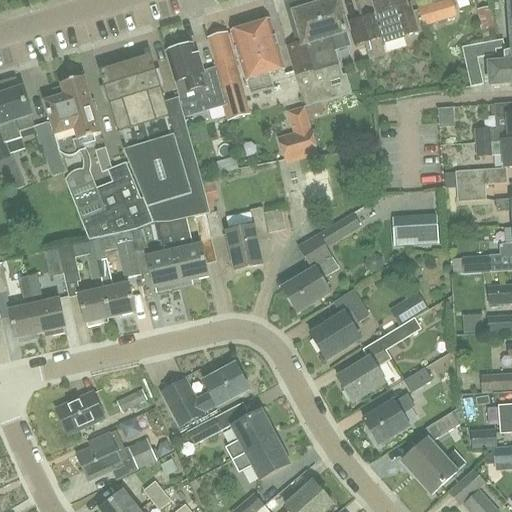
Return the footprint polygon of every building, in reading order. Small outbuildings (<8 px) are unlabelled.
[(341,76),(334,52),(350,47),(345,32),(346,32),(337,2),(325,6),(322,0),(318,0),(314,2),(312,2),(295,8),(290,14),(300,44),(287,49),(304,108),(320,103),(335,98),(330,81),(342,78),(341,76)] [(361,19),(369,42),(402,31),(404,36),(417,32),(408,5),(404,6),(401,0),(373,0),(378,13),(361,19)] [(430,0),(433,7),(418,11),(423,28),(456,18),(451,2),(446,3),(445,0),(430,0)] [(511,34),(511,52),(504,53),(504,64),(489,65),(491,87),(511,85),(511,0),(508,0),(511,34)] [(483,44),(497,41),(490,9),(477,11),(483,44)] [(355,46),(369,42),(361,19),(348,23),(355,46)] [(233,33),(231,33),(246,82),(247,82),(251,96),(272,89),(268,75),(283,70),(269,22),(245,29),(243,26),(234,29),(233,33)] [(216,83),(221,109),(224,108),(228,122),(250,116),(244,93),(241,94),(231,61),(234,61),(226,35),(208,41),(215,66),(219,82),(216,83)] [(484,86),(478,60),(492,57),(491,52),(505,49),(503,41),(463,49),(471,89),(484,86)] [(178,100),(180,108),(199,103),(203,114),(221,109),(216,83),(209,85),(208,82),(202,84),(200,77),(203,76),(197,57),(194,58),(191,47),(179,50),(178,48),(170,51),(170,53),(167,54),(176,83),(174,84),(178,100)] [(144,200),(154,225),(168,225),(170,224),(181,222),(188,221),(195,219),(207,217),(211,216),(180,108),(178,100),(164,105),(150,59),(100,75),(119,135),(125,133),(130,151),(127,152),(144,200)] [(102,174),(109,172),(114,184),(98,190),(90,168),(91,165),(91,159),(89,153),(85,149),(84,146),(96,143),(94,138),(103,135),(86,79),(62,86),(63,89),(52,92),(54,101),(46,103),(60,153),(60,154),(62,155),(66,157),(69,157),(73,157),(77,155),(79,153),(83,158),(84,164),(83,170),(82,172),(79,172),(75,174),(72,176),(71,177),(69,179),(66,182),(86,232),(90,243),(94,242),(116,237),(154,225),(144,200),(142,201),(128,165),(113,171),(106,151),(96,154),(102,174)] [(0,169),(1,173),(2,173),(11,194),(18,192),(5,160),(10,158),(4,144),(20,139),(19,133),(34,128),(22,90),(0,96),(0,169)] [(477,145),(511,142),(511,104),(494,105),(494,116),(498,118),(507,118),(508,130),(492,131),(492,130),(476,131),(477,145)] [(279,141),(286,164),(316,156),(302,108),(287,112),(294,136),(279,141)] [(67,173),(48,124),(34,129),(53,179),(67,173)] [(386,130),(389,143),(402,139),(398,126),(386,130)] [(511,167),(511,142),(477,145),(477,157),(503,155),(504,168),(511,167)] [(506,169),(485,171),(456,174),(457,188),(486,186),(507,185),(506,169)] [(486,186),(457,188),(458,204),(487,202),(486,186)] [(434,216),(433,195),(397,196),(398,218),(434,216)] [(511,201),(496,202),(497,213),(511,212),(511,201)] [(257,244),(269,241),(262,209),(249,212),(253,228),(226,234),(235,272),(261,267),(257,244)] [(273,236),(294,235),(293,213),(271,214),(273,236)] [(207,217),(212,240),(223,238),(218,214),(211,216),(207,217)] [(352,215),(335,225),(344,239),(361,228),(352,215)] [(200,243),(212,240),(207,217),(195,219),(200,243)] [(434,219),(394,221),(395,245),(435,243),(434,219)] [(181,222),(170,224),(168,225),(171,238),(174,253),(181,284),(208,278),(201,247),(194,248),(188,221),(181,222)] [(171,238),(168,225),(157,227),(160,241),(171,238)] [(181,284),(174,253),(150,258),(144,230),(131,233),(133,242),(141,276),(151,274),(155,290),(181,284)] [(313,272),(283,290),(298,315),(331,295),(322,281),(340,271),(333,260),(326,249),(318,236),(298,248),(306,260),(313,272)] [(133,242),(118,245),(119,250),(125,280),(141,276),(133,242)] [(501,258),(511,256),(511,245),(500,246),(501,258)] [(72,247),(59,250),(63,269),(65,275),(78,272),(75,260),(72,247)] [(59,250),(45,253),(49,272),(63,269),(59,250)] [(463,277),(492,275),(491,257),(462,260),(463,277)] [(108,261),(99,263),(102,280),(105,291),(111,319),(136,314),(130,286),(114,290),(108,261)] [(99,263),(90,265),(94,282),(102,280),(99,263)] [(0,298),(9,296),(2,265),(0,265),(0,298)] [(38,277),(30,278),(42,335),(44,335),(52,333),(53,337),(65,335),(64,330),(66,330),(60,302),(44,305),(38,277)] [(27,309),(10,312),(12,318),(17,341),(19,340),(20,344),(32,342),(31,338),(37,336),(42,335),(30,278),(21,280),(27,309)] [(511,288),(488,290),(489,307),(511,305),(511,288)] [(82,297),(80,297),(86,325),(88,325),(89,328),(101,325),(101,322),(109,320),(111,319),(105,291),(82,297)] [(353,328),(370,317),(355,292),(334,305),(341,317),(311,336),(327,362),(361,341),(353,328)] [(511,333),(511,317),(487,319),(489,335),(511,333)] [(416,322),(384,342),(389,350),(421,331),(416,323),(416,322)] [(376,371),(391,361),(386,352),(372,360),(371,360),(337,380),(352,404),(385,385),(376,371)] [(162,395),(169,407),(180,428),(202,416),(201,414),(215,407),(216,408),(249,390),(236,367),(204,385),(209,395),(195,403),(184,382),(162,395)] [(425,370),(404,383),(412,395),(432,383),(425,370)] [(492,393),(511,392),(511,375),(491,377),(492,393)] [(148,402),(142,391),(117,403),(122,414),(148,402)] [(68,436),(105,420),(93,395),(57,411),(68,436)] [(401,416),(414,408),(407,396),(396,404),(395,403),(364,422),(378,446),(409,428),(401,416)] [(511,406),(499,408),(501,435),(511,434),(511,406)] [(462,408),(426,430),(434,443),(465,424),(462,408)] [(233,462),(275,439),(261,412),(232,427),(240,441),(226,448),(233,462)] [(214,420),(187,434),(194,447),(221,433),(214,420)] [(131,441),(147,437),(144,425),(128,429),(131,441)] [(494,450),(497,450),(496,431),(471,433),(472,451),(494,450)] [(89,482),(123,467),(121,463),(128,460),(117,434),(97,443),(99,447),(77,457),(89,482)] [(261,480),(289,465),(275,439),(233,462),(239,473),(253,466),(261,480)] [(148,441),(129,450),(138,472),(158,463),(148,441)] [(434,492),(431,495),(432,495),(456,473),(427,442),(403,465),(412,475),(415,472),(434,492)] [(494,450),(495,465),(511,463),(511,448),(497,450),(494,450)] [(486,485),(474,471),(449,494),(461,508),(486,485)] [(325,511),(333,505),(313,483),(286,507),(290,511),(325,511)] [(152,502),(163,493),(156,484),(144,493),(152,502)] [(99,511),(139,511),(140,511),(124,492),(99,511)] [(163,493),(152,502),(159,511),(160,511),(171,503),(163,493)] [(495,511),(479,494),(466,506),(470,511),(495,511)] [(260,511),(265,508),(255,496),(235,511),(260,511)]
